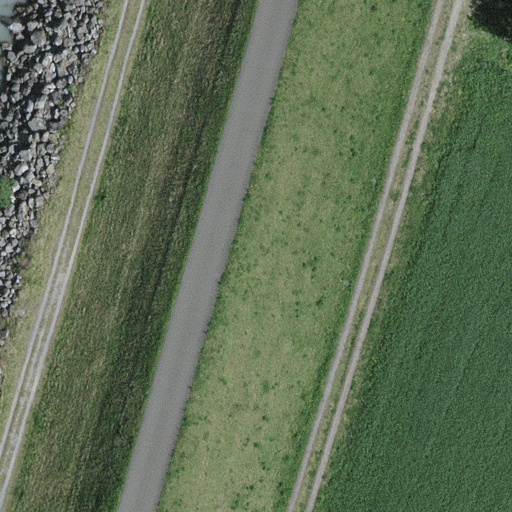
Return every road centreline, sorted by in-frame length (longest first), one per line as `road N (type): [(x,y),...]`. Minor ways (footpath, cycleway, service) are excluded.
road 1 (track): [(455,0),(302,511)]
road 2 (track): [(0,482),(136,0)]
